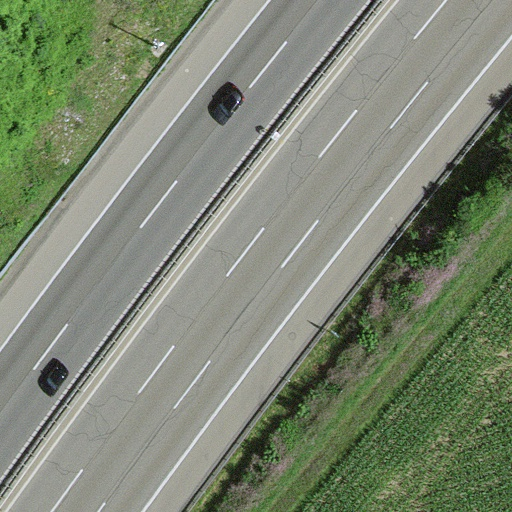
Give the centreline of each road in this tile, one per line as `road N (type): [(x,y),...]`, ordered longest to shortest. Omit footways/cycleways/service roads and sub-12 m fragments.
road 1 (motorway): [(74,511),(470,0)]
road 2 (motorway): [(320,0),(0,416)]
road 3 (track): [(260,511),(511,216)]
